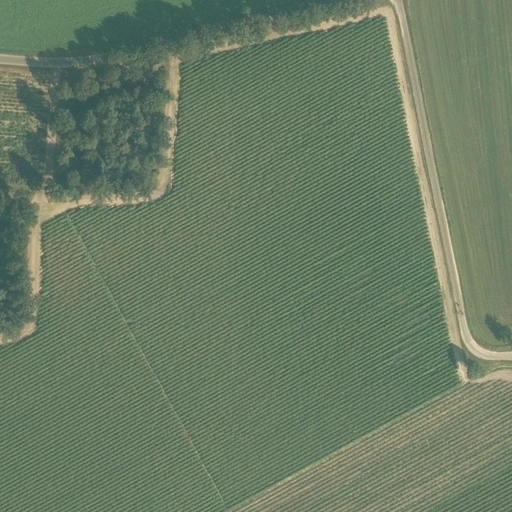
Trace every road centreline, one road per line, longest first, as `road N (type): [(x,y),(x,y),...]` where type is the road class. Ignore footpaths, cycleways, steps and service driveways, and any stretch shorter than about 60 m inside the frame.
road 1 (unclassified): [(511,357),(485,357),(468,336),(402,0)]
road 2 (unclassified): [(0,54),(102,57),(370,0)]
